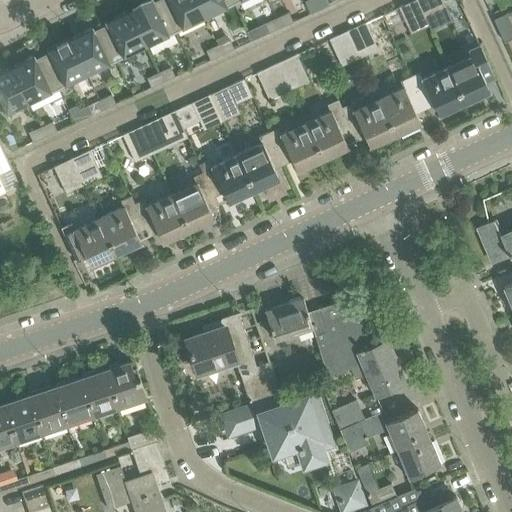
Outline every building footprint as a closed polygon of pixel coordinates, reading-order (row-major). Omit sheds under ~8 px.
[(150,0),(146,0),(127,9),(145,46),(182,28),(174,11),(159,19),(151,2),(152,2),(150,0)] [(156,0),(152,2),(151,2),(159,19),(174,11),(182,28),(204,17),(195,0),(156,0)] [(195,0),(204,17),(239,0),(195,0)] [(409,34),(428,25),(416,0),(411,0),(397,7),(409,34)] [(442,0),(416,0),(428,25),(449,15),(442,0)] [(106,24),(93,30),(93,31),(92,31),(100,47),(115,40),(123,56),(145,46),(127,9),(104,20),(106,24)] [(286,12),(276,17),(280,27),(291,22),(286,12)] [(492,20),(502,42),(511,37),(511,29),(505,14),(492,20)] [(267,32),(280,27),(276,17),(263,23),(267,32)] [(364,22),(347,30),(359,57),(377,49),(364,22)] [(91,27),(69,37),(86,74),(123,56),(115,40),(100,47),(92,31),(93,31),(93,30),(91,27)] [(340,66),(359,57),(347,30),(328,38),(340,66)] [(48,52),(35,59),(34,59),(42,76),(57,68),(65,84),(86,74),(69,37),(46,48),(48,52)] [(228,39),(217,44),(221,53),(232,48),(228,39)] [(471,55),(447,66),(463,102),(488,91),(483,80),(492,75),(478,43),(467,48),(471,55)] [(208,59),(221,53),(217,44),(204,50),(208,59)] [(295,54),(278,62),(290,89),(307,81),(295,54)] [(10,66),(28,102),(31,108),(59,94),(56,89),(65,84),(57,68),(42,76),(34,59),(35,59),(33,55),(10,66)] [(267,99),(290,89),(278,62),(255,72),(267,99)] [(0,102),(5,113),(28,102),(10,66),(0,70),(0,102)] [(168,66),(157,71),(162,81),(173,76),(168,66)] [(419,70),(409,75),(423,106),(431,102),(437,114),(463,102),(447,66),(422,78),(419,70)] [(149,86),(162,81),(157,71),(145,77),(149,86)] [(401,88),(378,99),(395,134),(419,123),(414,110),(423,106),(409,75),(397,80),(401,88)] [(226,85),(209,94),(221,121),(239,113),(226,85)] [(374,91),(340,106),(351,129),(350,130),(354,138),(363,134),(368,146),(395,134),(378,99),(374,91)] [(109,93),(98,98),(102,107),(113,102),(109,93)] [(203,130),(221,121),(209,94),(190,102),(203,130)] [(90,113),(102,107),(98,98),(85,104),(90,113)] [(329,112),(306,123),(322,158),(347,146),(342,134),(350,130),(351,129),(340,106),(340,107),(336,99),(325,103),(329,112)] [(158,117),(140,126),(152,153),(170,144),(158,117)] [(50,120),(39,125),(43,134),(54,129),(50,120)] [(277,126),(267,131),(281,161),(289,157),(295,170),(322,158),(306,123),(280,134),(277,126)] [(30,140),(43,134),(39,125),(26,131),(30,140)] [(134,161),(152,153),(140,126),(121,134),(134,161)] [(259,144),(236,154),(253,190),(278,178),(272,165),(281,161),(267,131),(256,136),(259,144)] [(10,133),(4,136),(11,151),(17,148),(10,133)] [(0,182),(4,190),(17,184),(4,154),(0,145),(0,182)] [(88,149),(70,157),(83,185),(101,177),(88,149)] [(198,163),(201,171),(202,170),(213,194),(221,190),(226,202),(253,190),(236,154),(212,165),(208,158),(198,163)] [(65,193),(83,185),(70,157),(52,166),(65,193)] [(194,184),(171,194),(187,230),(212,219),(206,206),(216,202),(213,194),(202,170),(201,171),(190,175),(194,184)] [(123,207),(98,218),(115,254),(139,243),(133,229),(142,225),(143,225),(133,202),(129,194),(119,199),(123,207)] [(161,242),(187,230),(171,194),(147,205),(144,197),(133,202),(143,225),(142,225),(146,233),(155,229),(161,242)] [(88,266),(115,254),(98,218),(63,234),(74,258),(82,254),(88,266)] [(511,229),(501,234),(495,218),(476,226),(491,261),(511,252),(511,229)] [(511,282),(502,286),(511,309),(511,282)] [(302,297),(264,309),(273,338),(311,326),(311,327),(313,334),(325,330),(318,308),(307,311),(302,297)] [(325,330),(313,334),(327,376),(359,362),(374,396),(406,382),(387,337),(374,342),(373,340),(369,342),(351,298),(335,305),(334,302),(318,308),(325,330)] [(246,401),(278,390),(268,360),(255,364),(238,313),(199,326),(201,332),(184,338),(196,373),(233,361),(246,401)] [(128,360),(102,368),(116,409),(147,398),(136,366),(131,367),(128,360)] [(86,374),(77,377),(90,417),(116,409),(102,368),(99,369),(98,366),(85,370),(86,374)] [(62,382),(52,386),(65,426),(90,417),(77,377),(75,378),(74,375),(61,379),(62,382)] [(36,391),(27,394),(40,434),(65,426),(52,386),(49,387),(48,384),(35,388),(36,391)] [(11,399),(2,402),(15,443),(40,434),(27,394),(24,395),(23,392),(10,396),(11,399)] [(266,398),(222,413),(229,433),(263,421),(273,453),(281,450),(287,467),(303,461),(304,463),(323,457),(316,438),(319,437),(304,395),(270,408),(266,398)] [(330,409),(338,428),(363,417),(355,399),(330,409)] [(0,447),(15,443),(2,402),(0,402),(0,447)] [(388,428),(396,448),(426,436),(414,409),(384,422),(379,411),(363,418),(363,417),(338,428),(348,451),(366,444),(363,438),(388,428)] [(155,441),(151,428),(126,436),(127,440),(130,449),(155,441)] [(438,464),(426,436),(396,448),(408,477),(438,464)] [(127,440),(101,449),(104,458),(130,449),(127,440)] [(168,479),(155,441),(130,449),(139,474),(124,479),(119,465),(95,473),(107,509),(129,501),(133,511),(165,511),(158,490),(153,492),(151,485),(168,479)] [(101,449),(76,458),(79,466),(104,458),(101,449)] [(17,450),(10,453),(13,462),(20,459),(17,450)] [(76,458),(51,466),(54,475),(79,466),(76,458)] [(14,466),(0,470),(0,482),(18,477),(14,466)] [(51,466),(26,475),(29,483),(54,475),(51,466)] [(0,493),(29,483),(26,475),(0,483),(0,493)] [(358,478),(331,487),(339,511),(342,511),(366,504),(358,478)] [(365,492),(371,505),(371,506),(355,511),(461,511),(454,495),(450,496),(446,487),(427,495),(425,490),(420,492),(418,488),(414,490),(413,488),(396,495),(390,482),(365,492)] [(19,491),(23,502),(46,494),(42,483),(19,491)] [(23,502),(25,506),(26,511),(31,511),(50,505),(46,494),(23,502)]
